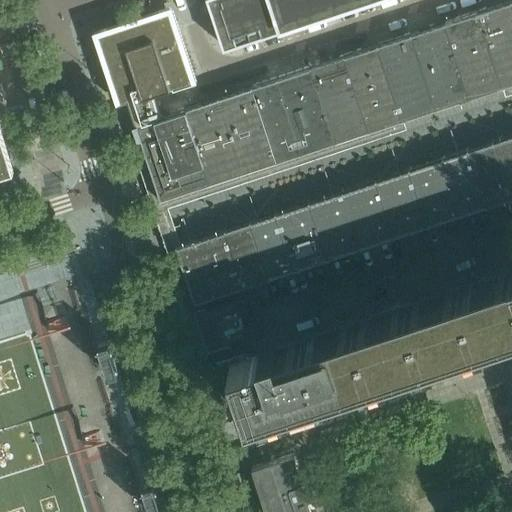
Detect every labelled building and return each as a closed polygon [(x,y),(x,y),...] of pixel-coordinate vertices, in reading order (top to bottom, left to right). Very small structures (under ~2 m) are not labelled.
[(162,199),(437,108),(511,83),(511,0),(508,0),(162,115),(154,92),(174,86),(174,87),(194,80),(179,33),(171,8),(98,32),(120,101),(118,101),(126,127),(137,123),(162,199)] [(227,46),(366,0),(228,0),(229,0),(225,4),(222,8),(221,13),(220,18),(220,23),(221,28),(227,46)] [(0,174),(14,170),(0,124),(0,174)] [(511,133),(494,140),(511,195),(511,133)] [(511,195),(494,140),(469,148),(487,205),(511,196),(511,195)] [(487,205),(469,148),(444,156),(463,213),(487,205)] [(444,156),(414,166),(433,223),(463,213),(444,156)] [(414,166),(381,177),(400,234),(433,223),(414,166)] [(381,177),(310,201),(328,258),(400,234),(381,177)] [(310,201),(277,212),(295,269),(328,258),(310,201)] [(277,212),(251,220),(270,277),(295,269),(277,212)] [(251,220),(226,228),(245,285),(270,277),(251,220)] [(245,285),(226,228),(177,244),(195,300),(196,300),(196,301),(245,285)] [(321,395),(505,334),(511,331),(511,268),(247,357),(244,349),(214,359),(233,419),(319,391),(320,395),(321,395)] [(252,334),(239,296),(206,307),(206,308),(198,310),(203,323),(208,333),(216,345),(230,341),(252,334)] [(58,367),(47,367),(76,478),(76,445),(93,446),(93,447),(98,447),(117,442),(129,442),(119,402),(96,402),(88,404),(85,390),(61,390),(58,379),(58,367)] [(313,511),(313,509),(295,453),(253,466),(254,467),(248,469),(258,502),(264,500),(268,511),(263,511),(313,511)]
